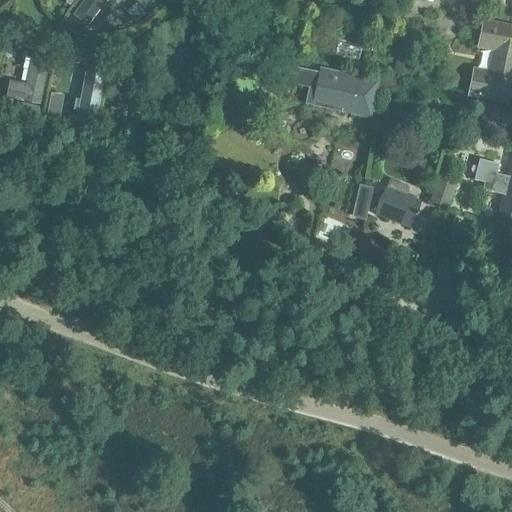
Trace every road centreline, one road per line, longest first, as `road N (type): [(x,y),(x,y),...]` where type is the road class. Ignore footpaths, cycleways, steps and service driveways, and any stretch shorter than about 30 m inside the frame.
road 1 (unclassified): [(511,465),(0,302)]
road 2 (unknown): [(324,408),(410,322),(430,248)]
